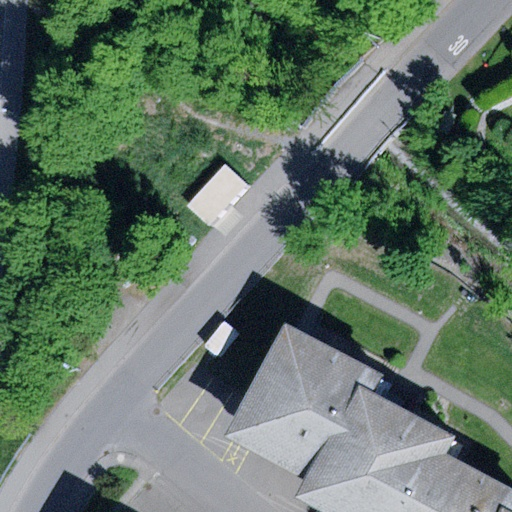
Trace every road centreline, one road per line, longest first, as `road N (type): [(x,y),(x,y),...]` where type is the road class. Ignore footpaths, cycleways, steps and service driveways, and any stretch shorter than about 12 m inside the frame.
road 1 (tertiary): [(107,409),(492,0)]
road 2 (residential): [(232,511),(107,409)]
road 3 (tertiary): [(38,511),(107,409)]
